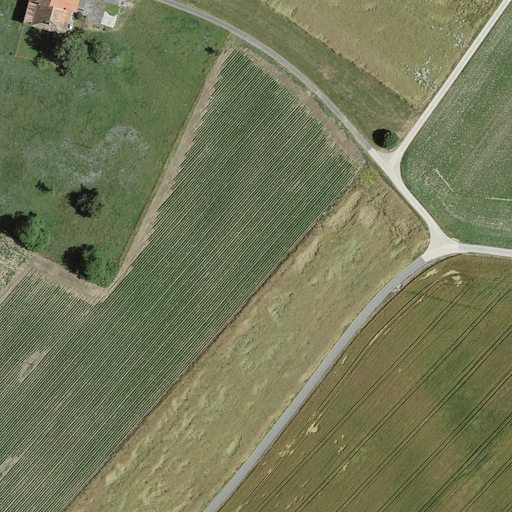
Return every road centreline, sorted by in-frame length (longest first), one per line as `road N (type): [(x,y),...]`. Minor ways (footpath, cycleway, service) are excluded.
road 1 (track): [(511,254),(432,255),(393,284),(208,511)]
road 2 (track): [(507,0),(386,170),(456,251)]
road 3 (track): [(386,170),(310,83),(235,28),(162,0)]
